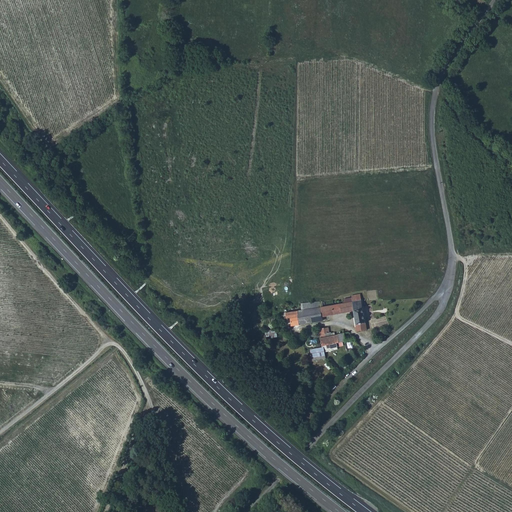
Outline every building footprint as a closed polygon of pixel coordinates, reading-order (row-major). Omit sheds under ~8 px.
[(322,301),(319,301),(322,316),(353,310),(356,331),(366,329),(361,300),(360,294),(351,295),(351,297),(343,299),(343,302),(323,306),(322,301)] [(301,303),(302,310),(303,310),(309,309),(311,322),(322,320),(322,316),(319,301),(301,303)] [(287,312),(287,317),(290,317),(291,325),(299,324),(297,310),(287,312)] [(302,310),(297,310),(299,324),(305,323),(303,310),(302,310)] [(327,327),(319,329),(322,345),(323,345),(331,343),(335,342),(339,342),(337,334),(334,334),(331,335),(330,331),(328,332),(327,327)] [(278,339),(278,330),(266,331),(267,339),(278,339)] [(354,339),(349,331),(343,332),(345,340),(354,339)] [(331,343),(323,345),(323,347),(324,351),(333,350),(331,343)] [(310,349),(311,357),(324,355),(324,351),(323,347),(310,349)]
